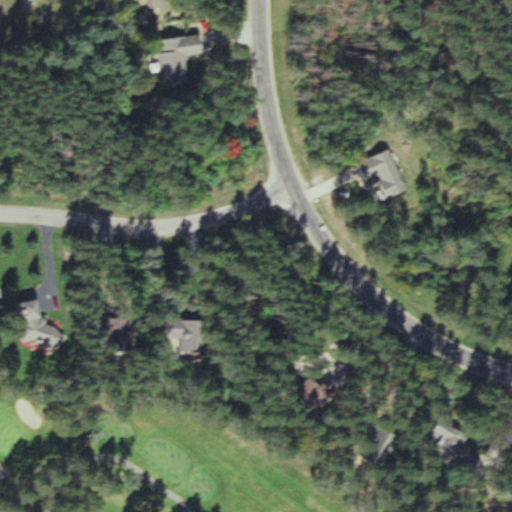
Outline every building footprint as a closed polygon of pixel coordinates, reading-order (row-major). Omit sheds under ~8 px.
[(150,86),(172,84),(169,59),(190,57),(187,36),(145,40),(150,86)] [(397,191),(379,150),(345,165),(353,182),(364,176),(374,200),(397,191)] [(27,342),(52,337),(44,299),(19,304),(27,342)] [(68,318),(68,338),(113,338),(113,318),(68,318)] [(144,322),(144,340),(166,340),(166,356),(182,356),(182,322),(144,322)] [(267,402),(293,412),(303,388),(277,377),(267,402)] [(361,436),(342,421),(329,437),(348,452),(361,436)] [(427,442),(423,453),(460,468),(470,442),(421,422),(415,437),(427,442)]
